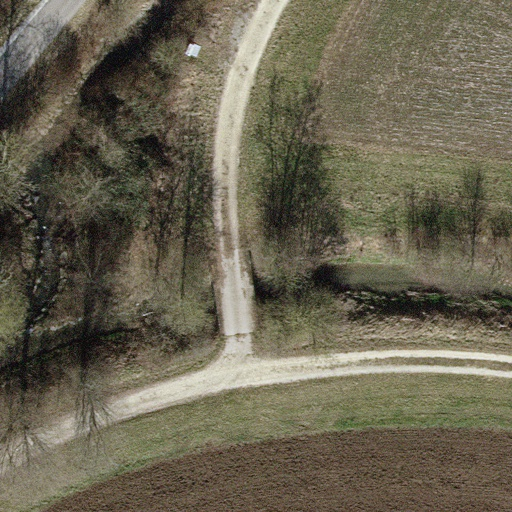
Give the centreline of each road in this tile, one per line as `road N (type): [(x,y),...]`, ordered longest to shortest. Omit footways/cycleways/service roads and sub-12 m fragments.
road 1 (track): [(243,371),(222,197),(238,76),(275,0)]
road 2 (track): [(243,371),(397,356),(511,362)]
road 3 (track): [(0,462),(94,413),(167,386),(243,371)]
